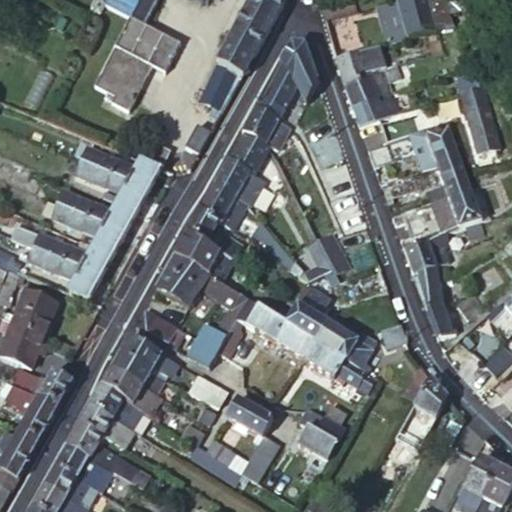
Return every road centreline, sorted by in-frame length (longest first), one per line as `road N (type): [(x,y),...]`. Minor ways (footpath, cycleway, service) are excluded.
road 1 (residential): [(15,511),(303,0)]
road 2 (residential): [(308,0),(379,246),(421,345),(511,440)]
road 3 (unknown): [(134,305),(230,380)]
